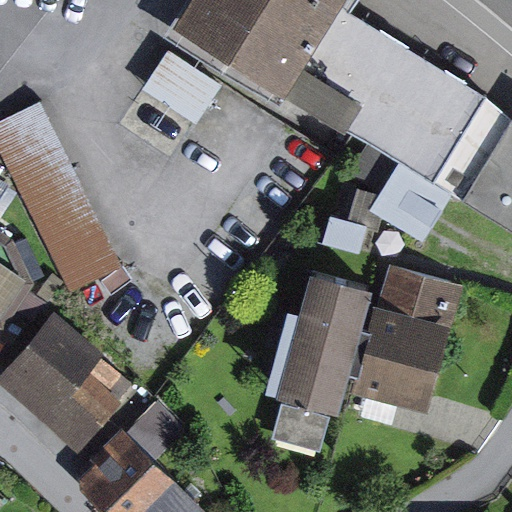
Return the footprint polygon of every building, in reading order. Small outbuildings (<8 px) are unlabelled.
[(181,0),(167,22),(384,163),(353,210),(418,252),(440,218),(503,259),(511,244),(511,90),(496,114),(321,0),(181,0)] [(0,141),(74,286),(126,260),(43,97),(0,118),(0,141)] [(457,291),(391,274),(373,341),(356,337),(367,296),(313,282),(282,400),(286,401),(275,440),(319,452),(329,412),(336,414),(346,376),(360,380),(357,393),(425,411),(457,291)] [(128,388),(53,325),(5,382),(80,445),(128,388)] [(182,436),(155,411),(88,482),(119,511),(196,511),(151,469),(182,436)]
